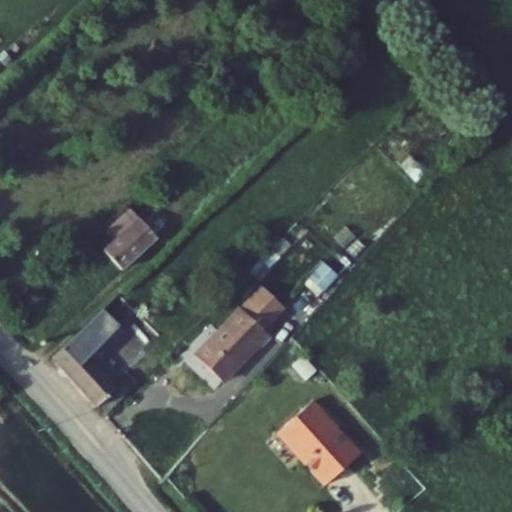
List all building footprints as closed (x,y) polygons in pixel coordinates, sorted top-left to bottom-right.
[(128,216),(98,245),(120,268),(149,238),(128,216)] [(117,296),(49,365),(94,417),(126,387),(86,347),(127,305),(117,296)] [(237,311),(171,382),(200,411),(247,360),(240,353),(258,333),(237,311)] [(156,319),(149,327),(168,345),(176,338),(156,319)] [(309,411),(274,439),(322,494),(355,466),(309,411)]
